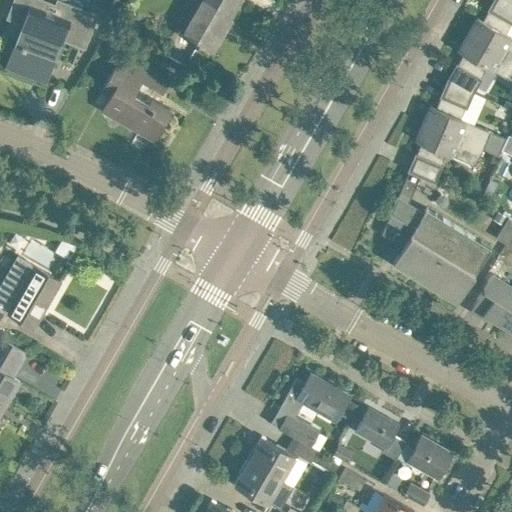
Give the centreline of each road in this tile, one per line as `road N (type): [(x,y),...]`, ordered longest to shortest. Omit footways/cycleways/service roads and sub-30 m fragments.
road 1 (residential): [(185,228),(19,511)]
road 2 (residential): [(277,280),(440,0)]
road 3 (secondary): [(230,253),(382,0)]
road 4 (residential): [(498,402),(277,280)]
road 5 (residential): [(185,228),(0,133)]
road 6 (residential): [(214,173),(316,0)]
road 7 (secondary): [(84,511),(183,337)]
road 8 (residential): [(146,511),(205,406),(183,337)]
